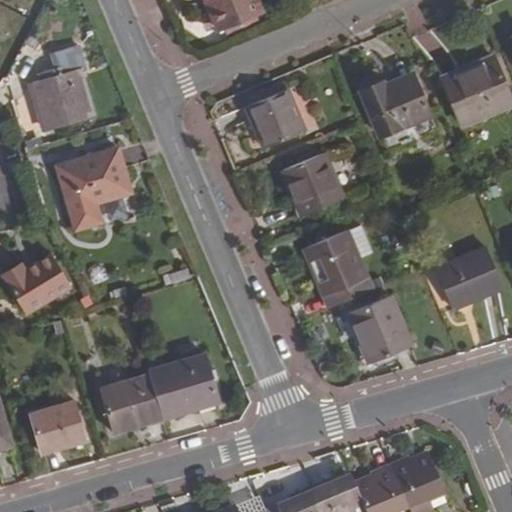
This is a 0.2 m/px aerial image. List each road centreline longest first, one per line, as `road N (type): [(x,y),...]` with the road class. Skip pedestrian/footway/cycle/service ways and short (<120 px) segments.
road 1 (residential): [(291,432),(151,97)]
road 2 (residential): [(291,432),(4,511)]
road 3 (residential): [(378,0),(151,97)]
road 4 (residential): [(457,389),(291,432)]
road 5 (residential): [(505,511),(457,389)]
